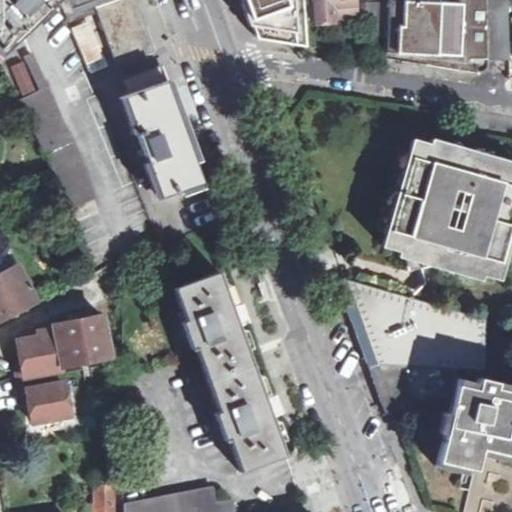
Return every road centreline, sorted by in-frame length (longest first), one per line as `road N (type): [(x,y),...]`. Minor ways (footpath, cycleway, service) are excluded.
road 1 (residential): [(196,55),(365,511)]
road 2 (residential): [(196,55),(511,103)]
